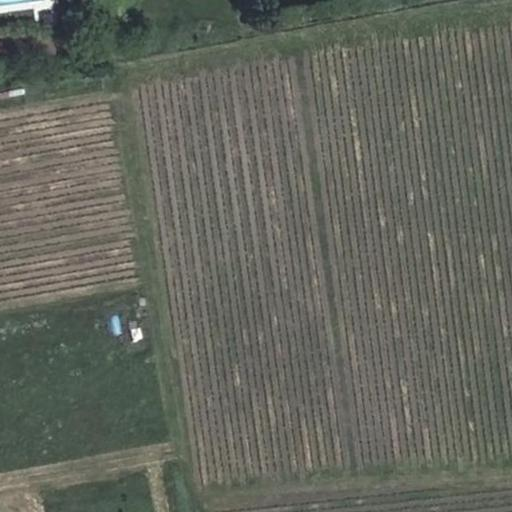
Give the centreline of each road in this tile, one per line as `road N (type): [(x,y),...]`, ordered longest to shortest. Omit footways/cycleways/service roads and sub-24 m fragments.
road 1 (track): [(0,486),(187,455),(116,77),(511,3)]
road 2 (track): [(291,44),(355,486)]
road 3 (track): [(511,476),(183,497),(187,455)]
road 4 (track): [(154,281),(0,310)]
